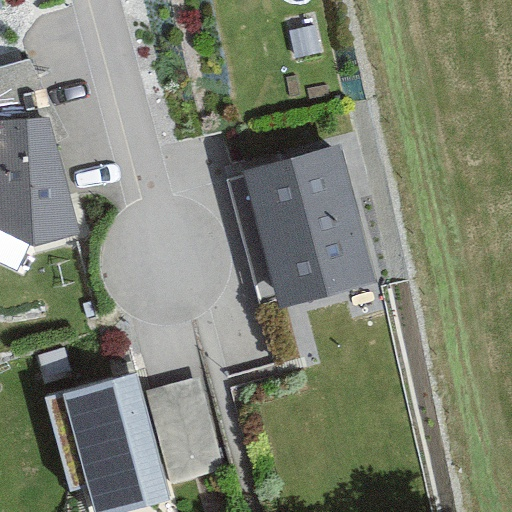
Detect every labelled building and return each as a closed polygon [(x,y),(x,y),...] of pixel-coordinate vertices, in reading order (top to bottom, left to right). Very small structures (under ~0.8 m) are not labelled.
[(3,0),(7,14),(66,0),(3,0)] [(209,0),(151,0),(183,139),(238,127),(209,0)] [(0,229),(17,240),(72,227),(45,140),(63,132),(23,56),(0,62),(0,229)] [(342,137),(226,165),(260,304),(376,276),(342,137)] [(198,372),(145,386),(170,480),(223,466),(198,372)] [(131,373),(55,392),(86,511),(93,511),(162,494),(131,373)]
